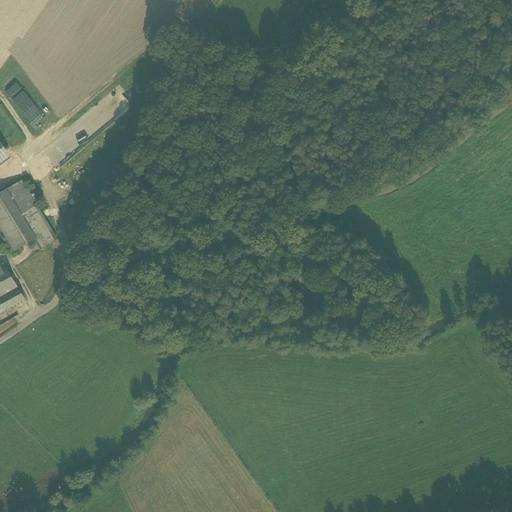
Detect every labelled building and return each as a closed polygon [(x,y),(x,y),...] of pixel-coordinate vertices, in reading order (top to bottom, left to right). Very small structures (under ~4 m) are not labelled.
[(120,91),(75,124),(85,137),(130,105),(120,91)] [(0,165),(11,158),(0,143),(0,165)] [(20,182),(0,194),(0,227),(14,251),(35,240),(41,249),(56,241),(20,182)] [(0,285),(6,295),(18,288),(4,265),(0,266),(0,285)] [(0,313),(25,300),(18,288),(6,295),(0,285),(0,313)]
